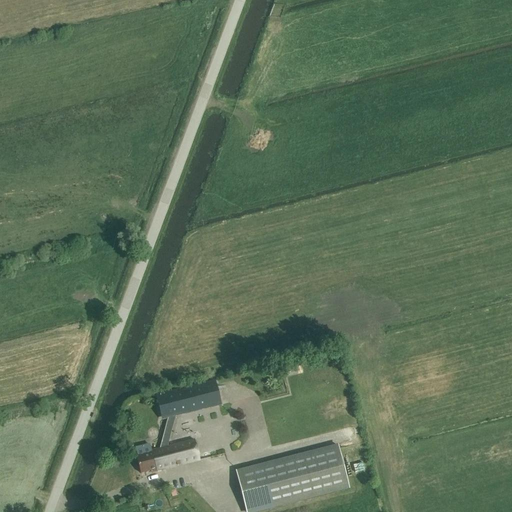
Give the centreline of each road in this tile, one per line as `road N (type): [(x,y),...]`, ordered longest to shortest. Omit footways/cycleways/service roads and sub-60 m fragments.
road 1 (unclassified): [(48,511),(237,0)]
road 2 (unknown): [(50,507),(257,459)]
